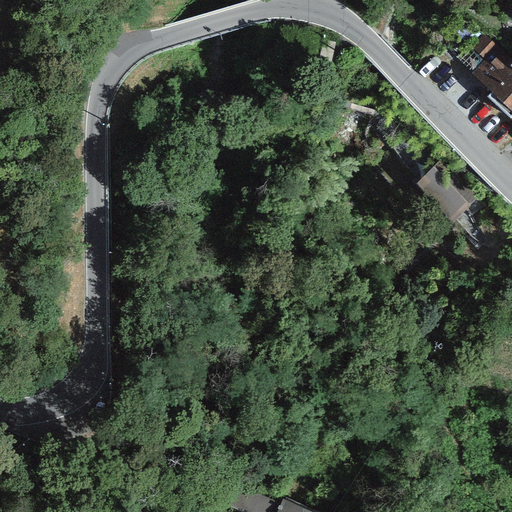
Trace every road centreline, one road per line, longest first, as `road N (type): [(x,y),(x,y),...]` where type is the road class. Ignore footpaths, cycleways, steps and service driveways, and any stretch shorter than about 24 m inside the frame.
road 1 (residential): [(0,408),(43,408),(71,394),(90,371),(97,102),(121,56),(157,39)]
road 2 (residential): [(266,8),(314,7),(348,25),(511,185)]
